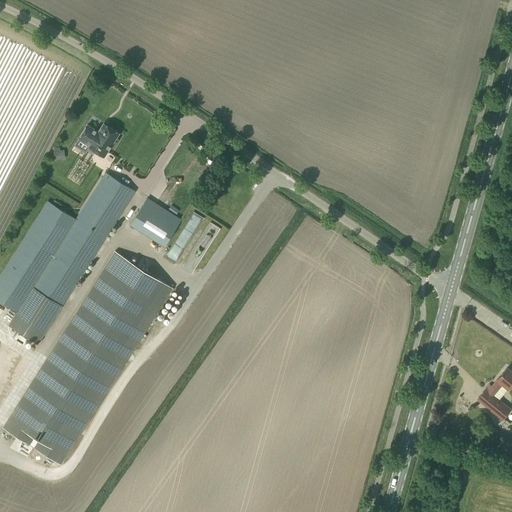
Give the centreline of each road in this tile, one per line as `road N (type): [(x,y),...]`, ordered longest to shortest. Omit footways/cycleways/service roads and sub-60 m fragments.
road 1 (unclassified): [(0,7),(93,51),(452,293)]
road 2 (secondary): [(390,511),(452,293)]
road 3 (secondary): [(452,293),(511,94)]
